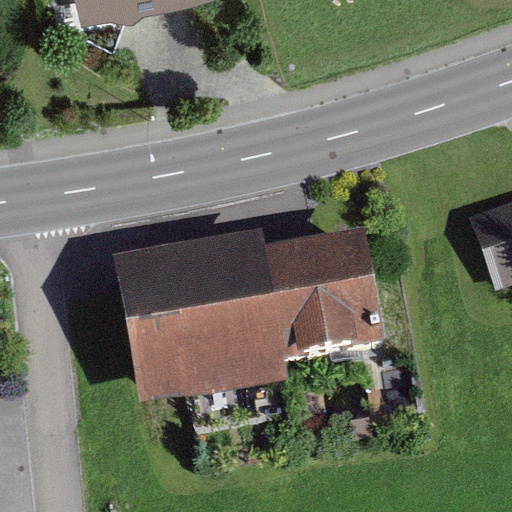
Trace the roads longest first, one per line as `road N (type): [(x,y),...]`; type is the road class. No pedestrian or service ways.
road 1 (secondary): [(31,200),(292,154),(511,85)]
road 2 (residential): [(31,200),(62,511)]
